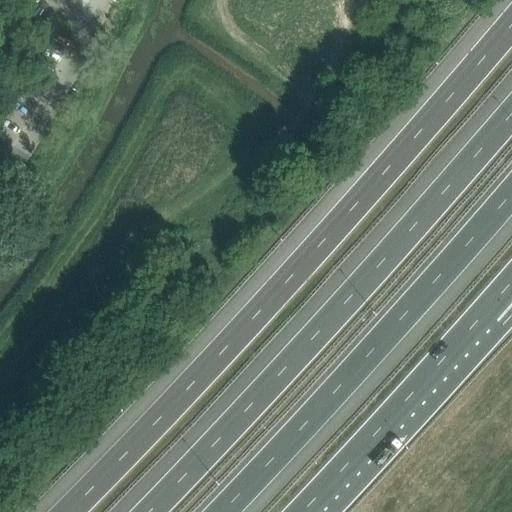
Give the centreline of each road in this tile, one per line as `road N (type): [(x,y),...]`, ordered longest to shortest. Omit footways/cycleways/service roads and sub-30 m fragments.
road 1 (motorway): [(511,22),(252,320),(67,511)]
road 2 (motorway): [(511,109),(295,359),(148,511)]
road 3 (motorway): [(227,511),(511,194)]
road 4 (motorway): [(304,511),(489,308)]
road 5 (unclassified): [(0,184),(101,0)]
